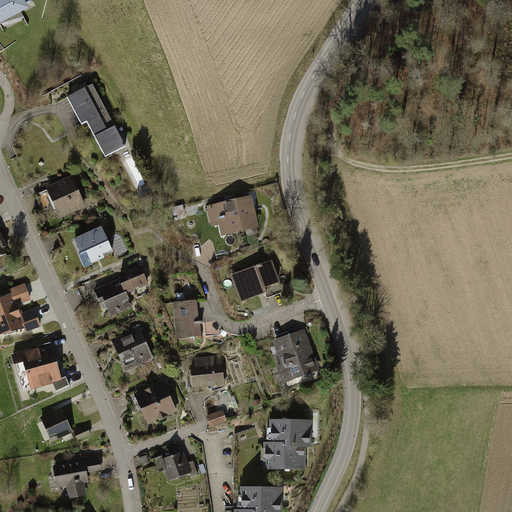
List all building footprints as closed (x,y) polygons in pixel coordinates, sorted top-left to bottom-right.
[(0,0),(0,24),(28,9),(27,5),(33,2),(31,0),(0,0)] [(106,157),(126,146),(93,84),(69,96),(83,124),(87,122),(106,157)] [(60,219),(86,207),(72,175),(46,186),(60,219)] [(148,186),(138,191),(140,196),(151,191),(148,186)] [(221,236),(259,228),(252,196),(206,206),(211,227),(218,225),(221,236)] [(92,265),(92,264),(105,258),(103,255),(113,251),(102,227),(73,240),(80,255),(79,256),(84,269),(92,265)] [(0,269),(13,264),(5,248),(7,247),(0,231),(0,269)] [(265,288),(280,283),(272,260),(230,275),(240,303),(267,294),(265,288)] [(126,293),(128,297),(134,294),(136,299),(152,292),(140,267),(117,277),(118,278),(125,294),(126,293)] [(125,294),(118,278),(93,289),(100,305),(105,303),(111,317),(133,307),(128,297),(126,293),(125,294)] [(26,333),(42,326),(35,310),(23,314),(19,304),(31,300),(25,283),(9,289),(10,293),(0,298),(0,334),(24,328),(26,333)] [(177,338),(203,336),(201,317),(199,317),(197,300),(174,302),(177,338)] [(125,372),(154,359),(141,328),(112,340),(125,372)] [(321,370),(305,329),(274,341),(283,364),(277,366),(284,384),(286,383),(289,389),(320,377),(317,371),(321,370)] [(56,391),(70,385),(66,376),(62,378),(53,345),(12,355),(22,391),(31,388),(31,390),(53,384),(56,391)] [(214,388),(225,386),(221,355),(195,358),(196,364),(190,365),(193,388),(214,386),(214,388)] [(147,425),(178,412),(165,381),(135,394),(147,425)] [(52,442),(74,432),(62,408),(41,418),(52,442)] [(224,410),(206,416),(210,427),(228,421),(224,410)] [(307,447),(312,447),(313,419),(270,419),(270,442),(290,442),(290,447),(307,447)] [(78,440),(91,434),(90,431),(88,426),(74,432),(78,440)] [(264,470),(307,470),(307,447),(290,447),(290,442),(270,442),(264,442),(264,470)] [(169,481),(190,473),(191,477),(198,475),(193,461),(188,463),(184,451),(182,452),(181,448),(154,458),(159,472),(165,470),(169,481)] [(147,455),(140,458),(142,466),(150,463),(147,455)] [(69,499),(87,496),(85,483),(89,482),(87,473),(102,470),(100,459),(86,462),(85,460),(53,465),(57,488),(67,486),(69,499)] [(282,511),(283,487),(241,487),(241,510),(260,510),(260,511),(282,511)] [(25,504),(21,500),(16,506),(20,510),(25,504)]
